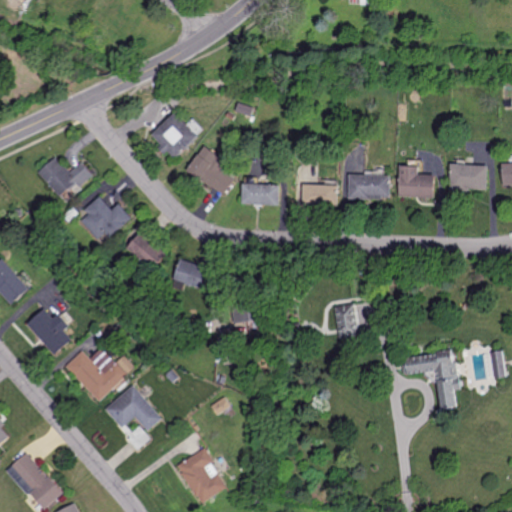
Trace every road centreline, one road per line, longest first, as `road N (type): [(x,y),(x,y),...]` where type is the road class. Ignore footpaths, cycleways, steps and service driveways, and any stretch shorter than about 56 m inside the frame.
road 1 (residential): [(82,103),(180,216),(218,235),(511,245)]
road 2 (tertiary): [(0,140),(174,59),(255,0)]
road 3 (residential): [(0,353),(138,511)]
